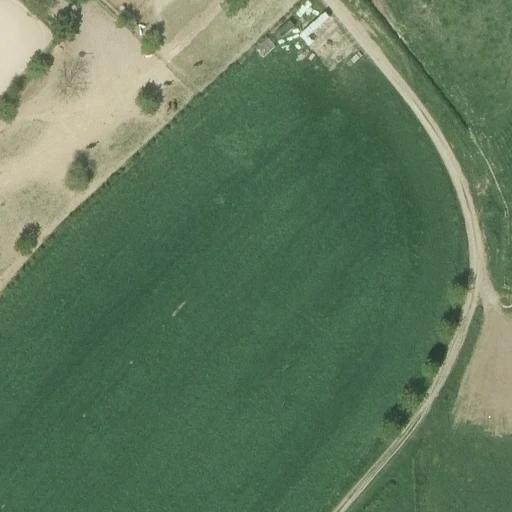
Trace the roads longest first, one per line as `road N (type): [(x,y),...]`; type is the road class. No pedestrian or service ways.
road 1 (track): [(328,0),(452,168),(473,247),(470,294)]
road 2 (track): [(470,294),(422,407),(335,511)]
